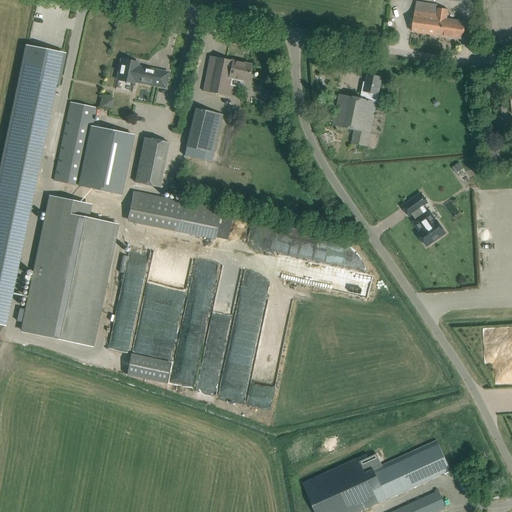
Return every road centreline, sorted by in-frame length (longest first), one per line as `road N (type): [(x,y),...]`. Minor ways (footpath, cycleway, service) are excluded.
road 1 (unclassified): [(511,468),(469,382),(321,163),(299,106),(298,33)]
road 2 (unclassified): [(511,56),(436,58),(298,33)]
road 3 (unclassified): [(298,33),(139,0)]
